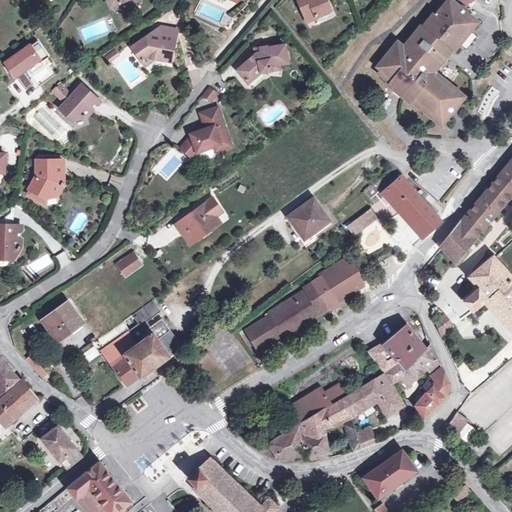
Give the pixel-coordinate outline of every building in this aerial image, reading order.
[(297,0),(308,23),(318,19),(317,17),(332,11),(326,0),(297,0)] [(443,8),(438,14),(436,13),(424,28),(422,26),(404,48),(398,43),(378,67),(381,70),(379,74),(387,80),(390,83),(389,85),(402,96),(410,103),(412,100),(436,119),(437,118),(444,123),(450,116),(452,114),(451,113),(457,106),(457,107),(464,99),(457,93),(458,91),(436,73),(437,72),(434,70),(444,57),(446,58),(457,44),(459,46),(471,31),(470,30),(477,21),(468,13),(467,10),(465,8),(464,3),(466,0),(452,0),(444,10),(443,8)] [(155,57),(171,60),(178,30),(162,27),(160,35),(152,33),(133,48),(146,64),(155,57)] [(49,56),(38,40),(6,63),(26,90),(34,84),(23,70),(39,59),(41,62),(49,56)] [(261,71),(271,69),(270,66),(288,63),(284,44),(267,48),(267,46),(260,48),(261,52),(257,53),(237,70),(248,82),(261,71)] [(116,49),(107,55),(111,60),(120,54),(116,49)] [(51,92),(62,101),(71,92),(60,82),(51,92)] [(74,122),(87,118),(101,102),(83,85),(61,110),(74,122)] [(202,96),(212,103),(219,93),(209,85),(202,96)] [(221,147),(230,144),(218,107),(200,113),(203,124),(206,123),(208,128),(205,129),(190,134),(191,138),(188,139),(180,148),(190,157),(196,151),(196,153),(213,147),(220,144),(221,147)] [(220,144),(213,147),(215,152),(231,146),(230,144),(221,147),(220,144)] [(41,194),(47,198),(58,195),(60,189),(61,189),(65,182),(63,181),(63,160),(39,160),(39,176),(36,176),(28,192),(34,196),(41,194)] [(511,160),(501,173),(440,247),(441,248),(455,261),(511,193),(511,160)] [(383,192),(387,197),(389,195),(426,235),(442,221),(401,176),(383,192)] [(45,204),(47,198),(41,194),(34,196),(45,204)] [(219,207),(212,198),(176,224),(182,234),(188,230),(196,240),(220,223),(215,216),(213,212),(219,207)] [(305,239),(330,221),(314,198),(288,216),(305,239)] [(222,211),(219,207),(213,212),(215,216),(222,211)] [(354,236),(378,218),(372,209),(348,227),(354,236)] [(0,258),(13,259),(18,249),(19,249),(21,245),(20,245),(20,244),(21,225),(0,224),(0,258)] [(188,230),(182,234),(190,245),(196,240),(188,230)] [(56,254),(61,268),(71,264),(67,251),(56,254)] [(134,253),(117,265),(126,278),(143,266),(134,253)] [(296,328),(337,302),(335,298),(353,287),(355,291),(364,286),(358,272),(346,253),(342,255),(345,259),(320,275),(322,277),(304,288),(305,290),(269,313),(270,315),(245,330),(259,351),(267,346),(265,342),(281,332),(283,336),(296,328)] [(472,273),(483,285),(479,288),(478,287),(463,300),(472,310),(484,301),(511,330),(511,276),(493,256),(472,273)] [(147,329),(150,327),(147,322),(161,311),(153,300),(132,315),(138,324),(128,331),(129,332),(129,333),(134,340),(146,332),(147,331),(147,329)] [(58,340),(82,322),(67,302),(43,319),(58,340)] [(340,306),(337,302),(296,328),(299,332),(340,306)] [(439,335),(452,325),(445,315),(435,323),(439,335)] [(126,385),(139,375),(141,377),(156,366),(182,348),(178,341),(162,319),(147,329),(147,331),(146,332),(134,340),(129,333),(103,351),(126,385)] [(410,372),(416,379),(437,359),(430,344),(426,349),(407,326),(371,356),(385,373),(387,372),(393,368),(402,363),(406,368),(410,372)] [(25,360),(40,377),(46,372),(30,356),(25,360)] [(0,381),(7,389),(19,379),(0,357),(0,381)] [(393,368),(387,372),(393,382),(402,377),(410,372),(406,368),(402,363),(393,368)] [(436,382),(434,385),(416,406),(424,418),(427,415),(444,398),(447,392),(448,389),(448,383),(448,381),(442,368),(431,376),(433,378),(436,382)] [(410,372),(402,377),(409,385),(416,379),(410,372)] [(347,396),(340,383),(325,393),(321,388),(288,409),(299,425),(266,445),(268,448),(271,447),(279,458),(307,454),(327,450),(323,426),(332,424),(342,420),(354,451),(362,448),(356,434),(350,415),(372,402),(376,398),(387,415),(401,405),(383,374),(347,396)] [(0,428),(4,424),(6,426),(37,399),(36,398),(21,380),(0,399),(0,428)] [(456,412),(453,416),(463,423),(465,419),(456,412)] [(463,423),(453,416),(444,428),(454,435),(463,423)] [(84,457),(77,448),(59,426),(43,438),(61,461),(69,470),(84,457)] [(370,429),(356,434),(362,448),(375,442),(370,429)] [(403,450),(364,477),(379,498),(417,471),(403,450)] [(478,464),(486,473),(494,465),(487,457),(478,464)] [(197,486),(194,489),(218,511),(274,511),(279,507),(270,499),(262,507),(211,459),(189,477),(197,486)] [(87,511),(119,511),(133,501),(118,483),(101,462),(68,488),(78,501),(87,511)] [(454,494),(459,500),(471,492),(466,485),(454,494)] [(176,511),(164,498),(162,495),(140,511),(176,511)]
